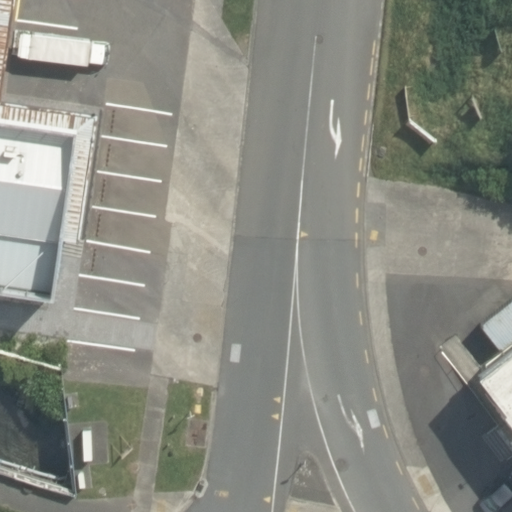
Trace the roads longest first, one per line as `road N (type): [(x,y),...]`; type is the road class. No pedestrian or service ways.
road 1 (residential): [(303,242),(327,376),(378,511)]
road 2 (residential): [(259,511),(303,242)]
road 3 (residential): [(303,242),(328,0)]
